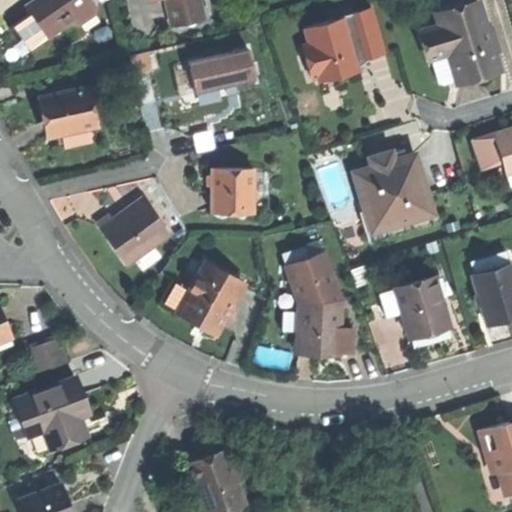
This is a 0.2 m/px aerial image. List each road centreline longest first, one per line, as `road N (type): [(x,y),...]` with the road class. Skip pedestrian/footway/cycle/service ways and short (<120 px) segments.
road 1 (residential): [(511,363),(391,395),(331,400),(258,392),(176,365)]
road 2 (residential): [(176,365),(86,306),(49,254)]
road 3 (residential): [(24,205),(136,172),(168,148)]
road 4 (residential): [(176,365),(119,511)]
